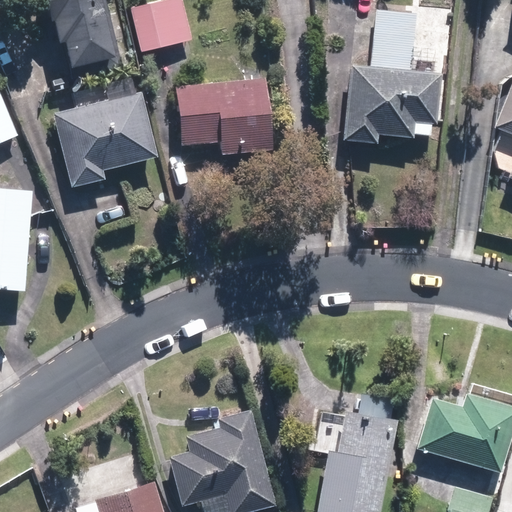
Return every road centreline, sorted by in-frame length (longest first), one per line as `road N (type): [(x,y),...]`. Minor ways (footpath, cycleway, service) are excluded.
road 1 (residential): [(511,298),(409,283),(307,285),(231,299),(157,327),(0,423)]
road 2 (unknown): [(456,253),(490,0)]
